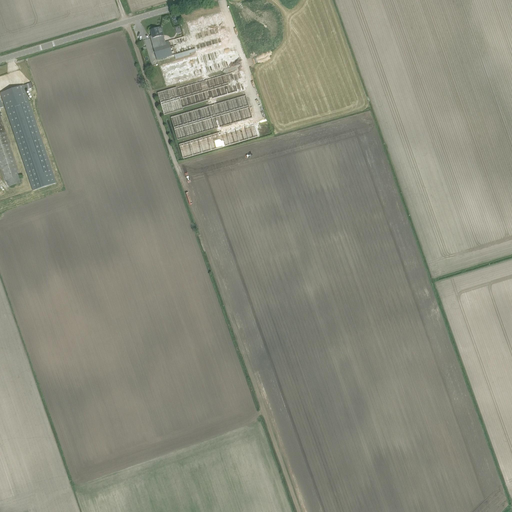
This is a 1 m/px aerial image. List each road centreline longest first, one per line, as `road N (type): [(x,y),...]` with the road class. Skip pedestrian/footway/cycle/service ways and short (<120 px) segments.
road 1 (track): [(298,511),(119,0)]
road 2 (unclassified): [(0,60),(201,0)]
